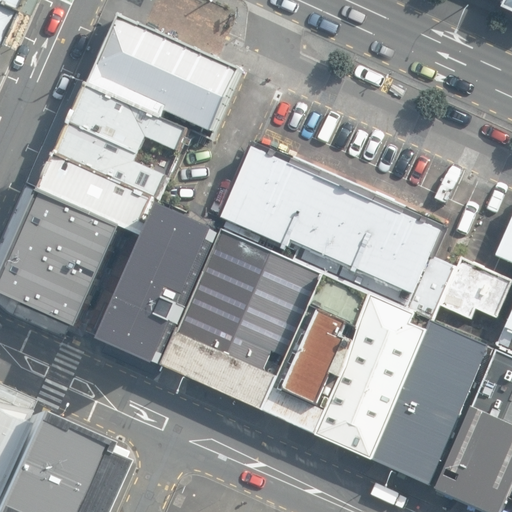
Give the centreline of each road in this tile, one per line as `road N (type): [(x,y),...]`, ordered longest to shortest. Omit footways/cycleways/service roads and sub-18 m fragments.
road 1 (residential): [(511,166),(273,58),(270,0)]
road 2 (trunk): [(511,85),(321,0)]
road 3 (secondary): [(363,511),(178,426)]
road 4 (secondary): [(178,426),(0,347)]
road 5 (tertiary): [(0,163),(75,0)]
